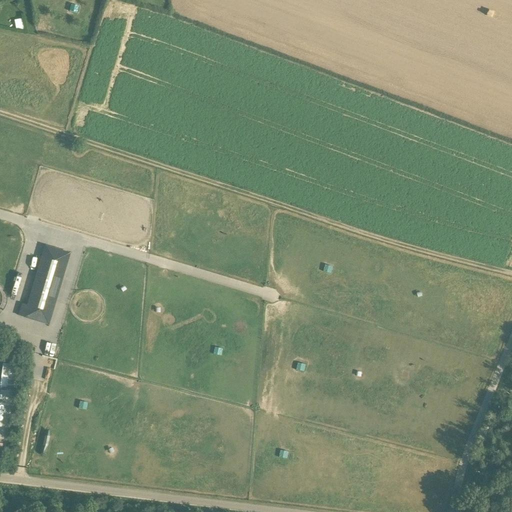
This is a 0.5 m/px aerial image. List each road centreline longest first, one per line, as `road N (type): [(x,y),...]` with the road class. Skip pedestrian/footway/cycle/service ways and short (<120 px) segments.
road 1 (track): [(511,276),(0,117)]
road 2 (unclassified): [(293,511),(0,477)]
road 3 (unclassified): [(452,511),(511,341)]
